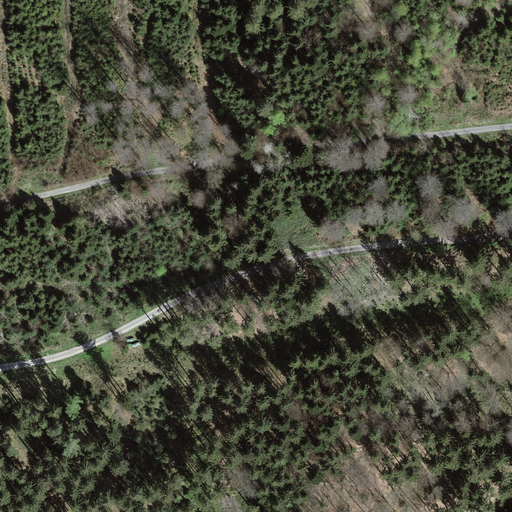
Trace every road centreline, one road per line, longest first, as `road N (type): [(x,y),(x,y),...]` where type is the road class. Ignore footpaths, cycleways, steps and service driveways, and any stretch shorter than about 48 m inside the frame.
road 1 (track): [(0,367),(115,336),(272,265),(511,230)]
road 2 (track): [(511,127),(324,145),(0,205)]
